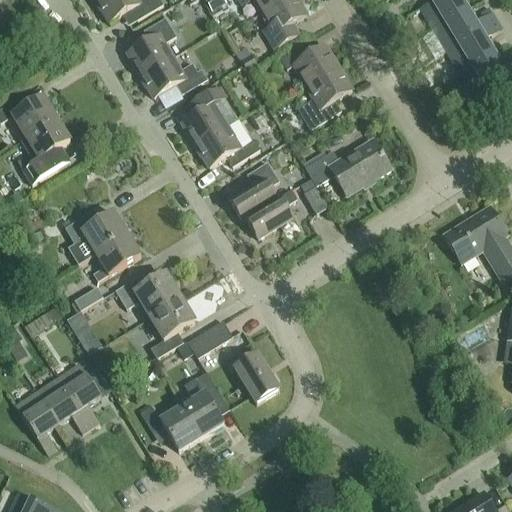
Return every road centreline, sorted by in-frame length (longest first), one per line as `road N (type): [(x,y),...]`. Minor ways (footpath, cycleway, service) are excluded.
road 1 (residential): [(263,304),(57,0)]
road 2 (residential): [(199,483),(305,410),(295,353),(263,304)]
road 3 (residential): [(263,304),(446,184)]
road 4 (residential): [(446,184),(334,0)]
